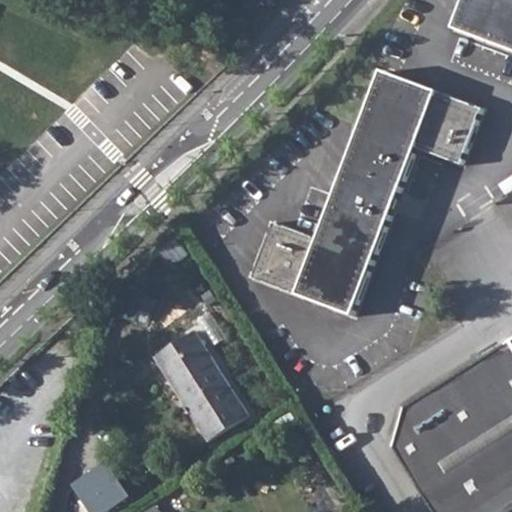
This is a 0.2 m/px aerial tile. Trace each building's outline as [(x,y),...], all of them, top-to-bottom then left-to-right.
[(511,0),(463,0),(452,30),(511,52),(511,0)] [(0,124),(25,51),(73,67),(83,37),(0,9),(0,124)] [(272,225),(252,280),(353,317),(416,150),(461,167),(482,110),(381,72),(318,241),(272,225)] [(125,286),(115,314),(135,321),(145,293),(125,286)] [(195,333),(157,358),(211,442),(250,417),(195,333)] [(482,361),(410,407),(396,449),(437,511),(511,511),(511,346),(509,341),(482,361)] [(79,482),(94,511),(115,511),(138,500),(117,461),(79,482)]
